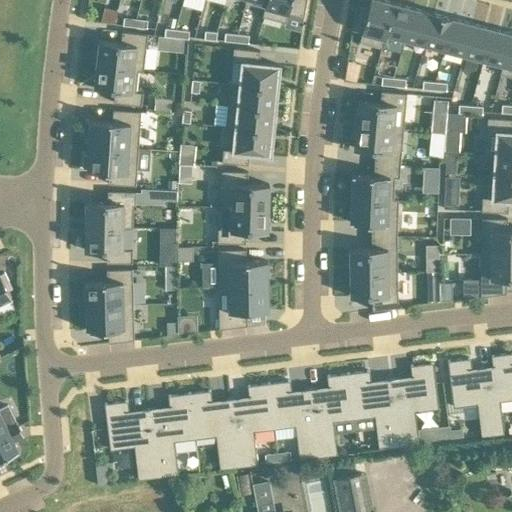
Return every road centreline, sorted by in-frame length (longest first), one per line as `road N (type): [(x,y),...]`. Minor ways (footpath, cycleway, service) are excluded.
road 1 (residential): [(328,0),(310,152),(309,336)]
road 2 (residential): [(309,336),(46,372)]
road 3 (residential): [(511,311),(309,336)]
road 4 (residential): [(61,0),(43,202)]
road 5 (residential): [(43,202),(46,372)]
road 6 (residential): [(46,372),(54,480),(0,508)]
